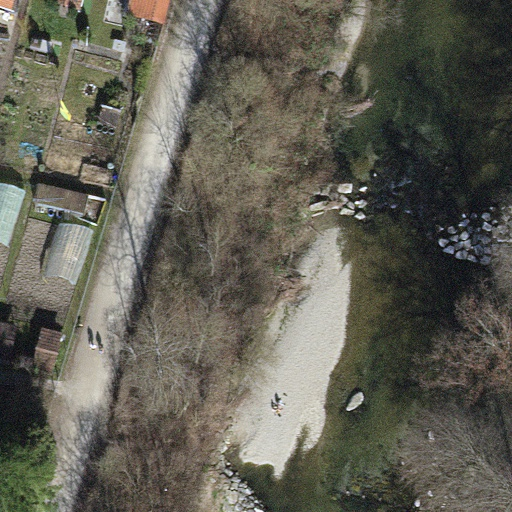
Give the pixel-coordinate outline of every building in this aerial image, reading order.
[(26,0),(0,0),(0,16),(21,22),(26,0)] [(175,6),(149,0),(107,0),(104,14),(169,30),(175,6)] [(142,100),(113,87),(98,120),(127,133),(142,100)] [(47,190),(40,219),(99,234),(106,205),(47,190)] [(17,336),(0,331),(0,364),(10,367),(17,336)]
